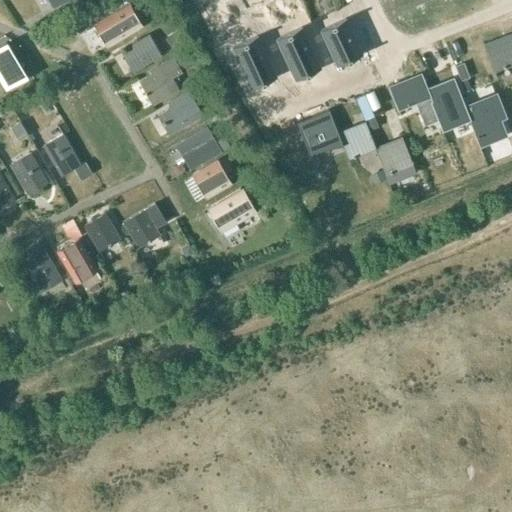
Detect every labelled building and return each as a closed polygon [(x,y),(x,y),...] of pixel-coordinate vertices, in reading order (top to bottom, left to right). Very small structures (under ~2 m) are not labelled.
[(95,24),(106,44),(140,24),(127,1),(118,5),(121,10),(117,12),(114,8),(116,12),(96,25),(95,24)] [(345,18),(320,30),(322,35),(323,35),(325,38),(324,38),(333,57),(334,57),(335,60),(334,61),(337,66),(341,64),(340,63),(346,61),(352,59),(352,58),(358,55),(358,56),(362,54),(355,39),(346,21),(347,21),(345,18)] [(301,26),(276,38),(278,43),(279,43),(282,49),(281,49),(290,69),(291,68),(294,75),(293,75),(296,80),(299,78),(299,77),(305,75),(311,73),(311,72),(317,69),(317,70),(321,68),(311,48),(302,30),(303,29),(301,26)] [(150,35),(121,52),(132,71),(161,54),(150,35)] [(511,62),(511,37),(508,39),(506,35),(483,44),(493,70),(511,62)] [(257,37),(232,49),(234,54),(235,53),(238,60),(237,60),(246,80),(247,79),(250,86),(249,86),(252,91),(256,89),(255,88),(261,85),(261,86),(267,83),(273,80),(273,81),(277,79),(267,58),(267,59),(258,40),(259,40),(257,37)] [(4,43),(0,45),(0,76),(7,89),(27,77),(6,42),(4,43)] [(192,64),(186,51),(174,57),(173,56),(149,70),(152,75),(139,82),(152,103),(177,88),(171,78),(192,64)] [(455,68),(450,70),(453,78),(459,76),(455,68)] [(421,74),(388,87),(397,109),(416,102),(424,122),(436,117),(430,101),(431,100),(430,96),(427,89),(421,74)] [(453,78),(427,89),(430,96),(431,100),(430,101),(436,117),(438,123),(441,129),(457,123),(469,118),(464,106),(453,78)] [(169,106),(157,114),(168,133),(201,114),(186,89),(166,101),(169,106)] [(496,93),(464,106),(469,118),(479,145),(506,134),(500,118),(505,116),(496,93)] [(328,109),(296,122),(308,153),(309,152),(308,151),(339,138),(339,137),(337,133),(338,133),(328,109)] [(374,116),(364,120),(368,130),(378,126),(374,116)] [(338,133),(337,133),(339,137),(339,138),(341,142),(348,159),(374,149),(375,148),(374,146),(368,130),(364,120),(338,131),(339,132),(338,133)] [(205,128),(175,145),(190,170),(229,146),(223,135),(212,142),(205,128)] [(63,134),(43,146),(60,175),(80,164),(63,134)] [(375,148),(374,149),(375,152),(384,175),(388,184),(415,173),(412,164),(403,142),(401,136),(374,146),(375,148)] [(30,153),(12,164),(29,193),(47,183),(30,153)] [(231,168),(226,158),(217,162),(194,175),(205,195),(229,181),(223,172),(231,168)] [(381,170),(371,174),(375,183),(385,179),(381,170)] [(0,207),(13,200),(0,177),(0,207)] [(253,182),(242,189),(212,206),(228,234),(242,226),(239,220),(240,219),(239,218),(258,207),(249,193),(257,188),(253,182)] [(138,247),(159,235),(155,228),(166,222),(154,202),(144,208),(144,209),(123,221),(138,247)] [(105,213),(84,225),(99,250),(120,238),(105,213)] [(61,249),(58,251),(76,281),(79,279),(97,269),(79,238),(61,249)] [(61,280),(54,267),(54,268),(39,242),(18,254),(33,280),(32,280),(39,293),(61,280)]
